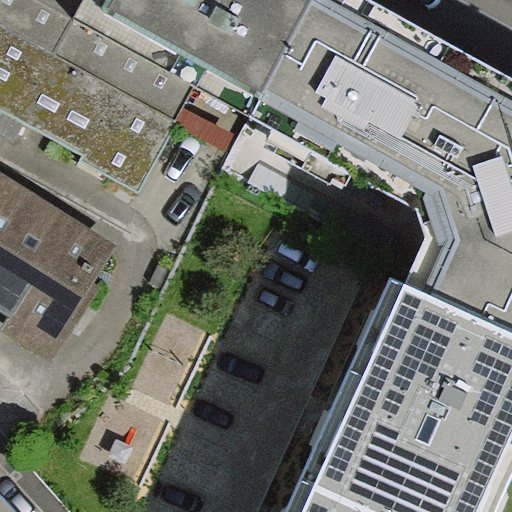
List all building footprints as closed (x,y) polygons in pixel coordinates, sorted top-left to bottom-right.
[(0,0),(0,26),(54,56),(75,20),(39,0),(0,0)] [(39,0),(75,20),(86,0),(39,0)] [(251,117),(315,0),(86,0),(75,20),(198,88),(251,117)] [(378,187),(453,48),(365,0),(315,0),(251,117),(378,187)] [(198,88),(75,20),(54,56),(179,125),(198,88)] [(0,26),(0,119),(3,113),(104,168),(102,173),(141,195),(179,125),(54,56),(0,26)] [(511,80),(453,48),(378,187),(418,210),(428,236),(408,285),(511,331),(511,80)] [(198,88),(179,125),(232,153),(251,117),(198,88)] [(0,182),(0,303),(20,316),(12,328),(54,354),(94,292),(87,287),(110,252),(0,182)] [(478,511),(511,439),(511,331),(408,285),(317,485),(378,511),(478,511)] [(82,511),(135,511),(150,499),(78,416),(33,453),(82,511)] [(378,511),(317,485),(305,511),(378,511)]
